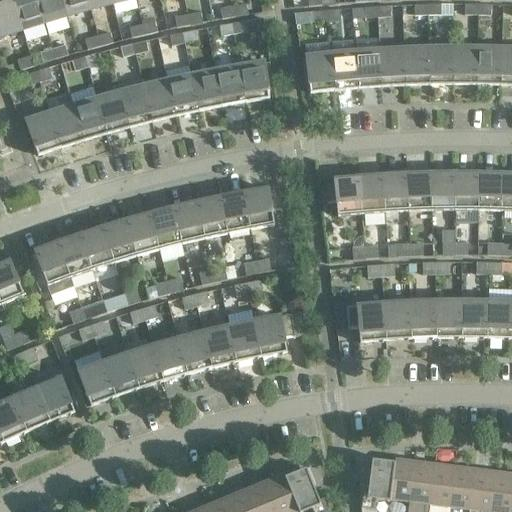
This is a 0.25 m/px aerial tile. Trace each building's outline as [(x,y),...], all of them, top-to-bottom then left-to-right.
[(0,0),(0,38),(22,31),(11,0),(0,0)] [(44,24),(36,0),(11,0),(22,31),(44,24)] [(67,17),(61,0),(36,0),(44,24),(67,17)] [(90,11),(86,0),(61,0),(67,17),(90,11)] [(113,5),(111,0),(86,0),(90,11),(113,5)] [(246,5),(233,8),(235,18),(248,16),(246,5)] [(427,17),(427,6),(414,6),(414,17),(427,17)] [(441,17),(440,6),(427,6),(427,17),(441,17)] [(477,6),(464,6),(464,17),(477,17),(477,6)] [(490,6),(477,6),(477,17),(490,17),(490,6)] [(390,18),(390,7),(377,8),(377,19),(390,18)] [(235,18),(233,8),(220,10),(222,21),(235,18)] [(377,19),(377,8),(364,9),(364,20),(377,19)] [(341,22),(340,11),(326,12),(328,23),(341,22)] [(328,23),(326,12),(313,13),(315,24),(328,23)] [(200,13),(187,16),(189,27),(202,24),(200,13)] [(305,14),(294,15),(296,26),(306,25),(305,14)] [(189,27),(187,16),(174,18),(177,29),(189,27)] [(154,23),(141,26),(144,36),(157,33),(154,23)] [(246,33),(245,23),(232,25),(233,36),(246,33)] [(233,36),(232,25),(219,27),(221,38),(233,36)] [(144,36),(141,26),(129,29),(131,39),(144,36)] [(197,42),(195,32),(182,34),(184,45),(197,42)] [(110,34),(97,37),(100,48),(113,44),(110,34)] [(184,45),(182,34),(169,37),(171,48),(184,45)] [(100,48),(97,37),(84,41),(87,51),(100,48)] [(148,53),(145,42),(133,45),(135,56),(148,53)] [(135,56),(133,45),(120,48),(122,59),(135,56)] [(65,46),(52,50),(55,61),(68,57),(65,46)] [(453,86),(452,49),(428,50),(429,86),(453,86)] [(477,50),(452,49),(453,86),(476,86),(477,50)] [(55,61),(52,50),(40,54),(43,64),(55,61)] [(429,86),(428,50),(404,51),(405,87),(429,86)] [(501,50),(477,50),(476,86),(500,86),(501,50)] [(511,50),(501,50),(500,86),(511,86),(511,50)] [(405,87),(404,51),(379,52),(381,88),(405,87)] [(381,88),(379,52),(355,54),(358,90),(381,88)] [(100,65),(97,54),(84,58),(88,69),(100,65)] [(358,90),(355,54),(331,56),(334,92),(358,90)] [(334,92),(331,56),(306,58),(310,94),(334,92)] [(17,61),(20,72),(33,68),(30,57),(17,61)] [(88,69),(84,58),(72,62),(75,72),(88,69)] [(264,64),(239,68),(245,104),(269,100),(264,64)] [(245,104),(239,68),(215,72),(222,108),(245,104)] [(52,79),(49,69),(36,73),(40,83),(52,79)] [(222,108),(215,72),(191,77),(198,112),(222,108)] [(40,83),(36,73),(24,77),(27,87),(40,83)] [(198,112),(191,77),(167,82),(175,118),(198,112)] [(175,118),(167,82),(143,88),(152,123),(175,118)] [(152,123),(143,88),(120,94),(129,129),(152,123)] [(129,129),(120,94),(96,100),(106,135),(129,129)] [(106,135),(96,100),(73,107),(84,142),(106,135)] [(84,142),(73,107),(50,115),(61,149),(84,142)] [(61,149),(50,115),(26,123),(27,127),(22,128),(27,142),(32,140),(38,157),(61,149)] [(431,212),(430,175),(406,176),(408,213),(431,212)] [(455,212),(454,175),(430,175),(431,212),(455,212)] [(478,175),(454,175),(455,212),(478,212),(478,175)] [(502,175),(478,175),(478,212),(501,212),(502,175)] [(511,175),(502,175),(501,212),(511,212),(511,175)] [(408,213),(406,176),(382,177),(385,214),(408,213)] [(385,214),(382,177),(358,179),(362,216),(385,214)] [(362,216),(358,179),(323,182),(326,208),(328,208),(327,203),(336,202),(337,218),(362,216)] [(278,188),(243,194),(250,231),(274,226),(271,211),(280,210),(281,214),(283,214),(278,188)] [(250,231),(243,194),(220,199),(227,235),(250,231)] [(227,235),(220,199),(196,204),(204,240),(227,235)] [(204,240),(196,204),(173,209),(182,245),(204,240)] [(182,245),(173,209),(149,215),(159,251),(182,245)] [(159,251),(149,215),(126,222),(136,257),(159,251)] [(136,257),(126,222),(103,229),(114,264),(136,257)] [(114,264),(103,229),(80,236),(92,271),(114,264)] [(92,271),(80,236),(58,244),(70,279),(92,271)] [(73,288),(70,279),(58,244),(34,253),(51,297),(73,288)] [(422,245),(409,246),(410,258),(423,257),(422,245)] [(442,245),(442,257),(455,257),(455,245),(442,245)] [(467,245),(455,245),(455,257),(467,257),(467,245)] [(487,245),(486,257),(499,257),(500,245),(487,245)] [(511,245),(500,245),(499,257),(511,257),(511,245)] [(410,258),(409,246),(397,246),(397,258),(410,258)] [(377,247),(364,248),(365,260),(378,259),(377,247)] [(365,260),(364,248),(352,250),(352,262),(365,260)] [(268,261),(256,263),(258,275),(271,273),(268,261)] [(10,262),(0,266),(0,303),(1,306),(24,297),(10,262)] [(258,275),(256,263),(243,265),(246,277),(258,275)] [(435,276),(435,264),(422,264),(422,276),(435,276)] [(448,276),(447,264),(435,264),(435,276),(448,276)] [(489,264),(476,264),(476,276),(488,276),(489,264)] [(501,265),(489,264),(488,276),(501,277),(501,265)] [(394,278),(393,266),(380,267),(381,279),(394,278)] [(381,279),(380,267),(366,268),(367,279),(381,279)] [(224,269),(212,272),(214,284),(227,281),(224,269)] [(214,284),(212,272),(199,275),(202,287),(214,284)] [(180,280),(167,283),(170,295),(183,291),(180,280)] [(262,294),(260,282),(246,285),(249,296),(262,294)] [(170,295),(167,283),(155,286),(158,298),(170,295)] [(249,296),(246,285),(234,287),(236,299),(249,296)] [(136,292),(124,296),(128,307),(140,303),(136,292)] [(209,305),(206,293),(194,296),(197,308),(209,305)] [(128,307),(124,296),(112,299),(115,311),(128,307)] [(197,308),(194,296),(181,299),(184,311),(197,308)] [(462,339),(462,302),(436,303),(436,340),(462,339)] [(488,303),(462,302),(462,339),(487,340),(488,303)] [(411,340),(409,303),(383,305),(386,342),(411,340)] [(436,340),(436,303),(409,303),(411,340),(436,340)] [(511,303),(488,303),(487,340),(511,340),(511,303)] [(386,342),(383,305),(346,308),(349,334),(350,334),(350,329),(358,329),(360,344),(386,342)] [(93,306),(81,310),(85,321),(97,317),(93,306)] [(157,318),(154,307),(141,311),(145,322),(157,318)] [(85,321),(81,310),(69,314),(73,326),(85,321)] [(145,322),(141,311),(129,314),(133,326),(145,322)] [(291,315),(254,322),(261,359),(287,354),(284,338),(293,337),(293,342),(295,341),(291,315)] [(261,359),(254,322),(228,328),(236,364),(261,359)] [(106,334),(102,323),(90,327),(94,339),(106,334)] [(94,339),(90,327),(78,331),(82,343),(94,339)] [(236,364),(228,328),(203,334),(212,369),(236,364)] [(26,331),(14,336),(19,347),(31,342),(26,331)] [(212,369),(203,334),(178,340),(187,376),(212,369)] [(19,347),(14,336),(3,341),(7,352),(19,347)] [(187,376),(178,340),(152,347),(163,383),(187,376)] [(163,383),(152,347),(128,355),(139,390),(163,383)] [(37,360),(33,349),(21,354),(26,365),(37,360)] [(26,365),(21,354),(9,359),(14,370),(26,365)] [(139,390),(128,355),(103,363),(115,398),(139,390)] [(115,398),(103,363),(77,373),(91,407),(115,398)] [(61,379),(36,389),(50,424),(74,414),(61,379)] [(50,424),(36,389),(12,400),(27,433),(50,424)] [(27,433),(12,400),(0,405),(0,435),(4,444),(27,433)] [(364,482),(369,483),(367,500),(388,503),(393,464),(367,461),(364,482)] [(413,467),(393,464),(388,503),(389,503),(390,501),(409,504),(413,467)] [(433,469),(413,467),(409,504),(429,506),(433,469)] [(310,469),(305,470),(286,479),(299,511),(307,511),(320,507),(314,490),(318,488),(310,469)] [(454,472),(433,469),(429,506),(449,509),(454,472)] [(474,475),(454,472),(449,509),(469,511),(474,475)] [(489,511),(494,477),(474,475),(469,511),(472,511),(489,511)] [(510,511),(511,501),(511,479),(494,477),(489,511),(510,511)] [(299,511),(286,479),(267,486),(277,511),(299,511)] [(277,511),(267,486),(248,494),(255,511),(277,511)] [(255,511),(248,494),(229,502),(233,511),(255,511)] [(233,511),(229,502),(210,510),(211,511),(233,511)]
